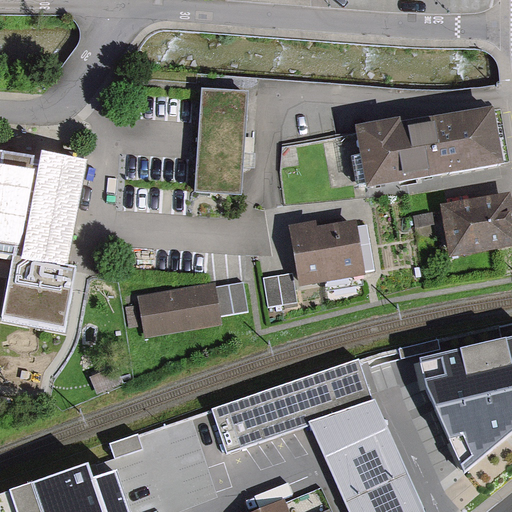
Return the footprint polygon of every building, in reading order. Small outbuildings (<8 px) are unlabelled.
[(249,102),(205,99),(199,197),(243,199),(249,102)] [(440,123),(450,177),(510,166),(500,113),(440,123)] [(450,177),(440,123),(365,137),(375,190),(450,177)] [(67,268),(85,162),(43,153),(38,181),(26,178),(0,176),(0,250),(16,252),(4,313),(63,325),(73,269),(67,268)] [(511,224),(508,202),(447,212),(454,255),(511,245),(511,224)] [(362,225),(295,235),(304,289),(370,279),(362,225)] [(215,291),(146,303),(152,339),(222,327),(215,291)] [(511,341),(420,362),(426,391),(435,414),(464,475),(511,435),(511,341)] [(372,405),(359,365),(214,415),(228,455),(372,405)] [(374,407),(309,430),(324,463),(346,511),(422,511),(387,436),(374,407)] [(127,511),(116,475),(93,483),(88,469),(0,497),(0,511),(127,511)]
